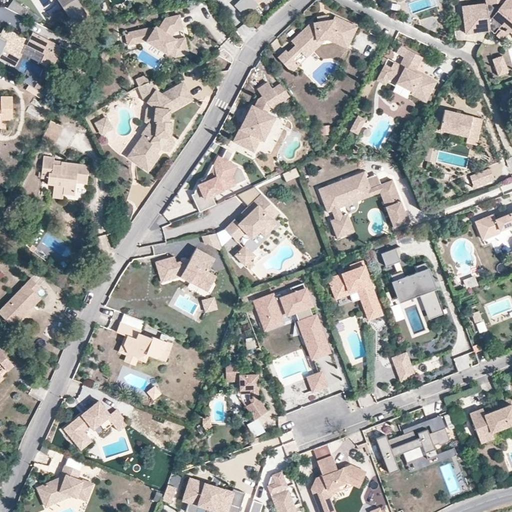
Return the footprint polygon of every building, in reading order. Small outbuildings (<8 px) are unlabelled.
[(59,0),(70,16),(71,16),(81,18),(83,10),(77,0),(59,0)] [(250,19),(262,6),(255,0),(243,0),(237,6),(250,19)] [(511,0),(486,0),(486,3),(481,3),(462,6),(465,33),(478,31),(477,29),(488,27),(488,29),(490,30),(491,30),(493,32),(495,32),(499,27),(502,28),(506,29),(509,28),(511,27),(511,0)] [(182,30),(178,16),(164,19),(159,31),(156,30),(154,34),(150,32),(135,36),(138,47),(143,46),(165,55),(166,54),(173,57),(187,53),(183,38),(177,39),(175,39),(174,40),(169,37),(168,34),(171,33),(181,30),(182,30)] [(328,20),(317,21),(314,22),(313,20),(291,40),(295,45),(288,52),(286,49),(278,57),(291,71),(294,68),(291,65),(296,60),(293,57),(307,44),(309,47),(317,39),(335,37),(349,43),(356,27),(334,16),(332,19),(328,20)] [(21,54),(26,46),(52,60),(59,49),(33,33),(28,41),(5,29),(3,28),(0,34),(0,58),(15,66),(21,54)] [(138,47),(135,36),(126,38),(128,50),(138,47)] [(52,60),(26,46),(21,54),(56,74),(68,54),(59,49),(52,60)] [(399,65),(394,62),(391,67),(384,64),(379,74),(387,78),(411,91),(412,88),(427,96),(435,81),(420,73),(419,75),(413,72),(414,70),(421,57),(408,50),(399,65)] [(508,71),(500,52),(491,56),(498,74),(508,71)] [(394,62),(387,59),(384,64),(391,67),(394,62)] [(387,78),(379,74),(376,80),(384,84),(386,81),(387,78)] [(191,99),(182,83),(161,94),(156,91),(152,81),(147,83),(138,87),(143,100),(146,102),(149,104),(154,108),(153,121),(151,124),(149,123),(148,124),(140,135),(142,136),(127,157),(147,170),(158,155),(155,153),(166,137),(168,137),(171,122),(167,122),(168,112),(169,109),(172,107),(173,109),(191,99)] [(35,82),(28,92),(41,101),(48,92),(35,82)] [(259,121),(267,105),(271,107),(272,107),(280,102),(271,87),(268,82),(257,89),(261,96),(257,98),(254,107),(251,105),(232,141),(238,144),(252,151),(259,138),(262,140),(269,126),(259,121)] [(289,96),(280,82),(271,87),(280,102),(289,96)] [(427,96),(412,88),(411,91),(410,93),(425,101),(427,96)] [(0,122),(8,122),(8,100),(0,99),(0,122)] [(154,108),(149,104),(144,111),(144,121),(148,124),(149,123),(151,124),(153,121),(154,108)] [(481,119),(443,110),(439,129),(439,130),(466,136),(465,142),(475,145),(481,119)] [(111,128),(106,118),(95,123),(101,134),(111,128)] [(358,118),(353,126),(360,130),(357,136),(362,138),(369,124),(358,118)] [(58,143),(62,125),(49,123),(45,140),(58,143)] [(360,130),(353,126),(350,132),(357,136),(360,130)] [(196,183),(192,190),(195,195),(192,196),(197,209),(213,202),(209,193),(233,182),(229,174),(234,164),(226,160),(231,151),(224,147),(220,156),(216,154),(212,163),(211,163),(204,177),(199,179),(200,181),(196,183)] [(61,161),(60,165),(53,164),(53,161),(54,157),(43,156),(41,175),(40,178),(47,178),(47,184),(53,184),(63,185),(62,193),(74,194),(76,182),(86,183),(89,165),(63,162),(61,161)] [(229,174),(233,182),(244,177),(239,166),(234,164),(229,174)] [(298,165),(285,170),(289,179),(301,173),(298,165)] [(496,175),(492,165),(481,169),(485,179),(496,175)] [(363,169),(317,187),(327,210),(331,209),(334,217),(330,218),(336,236),(350,230),(343,213),(340,214),(336,206),(354,199),(352,193),(375,184),(371,174),(366,176),(363,169)] [(485,179),(481,169),(472,173),(475,183),(485,179)] [(380,182),(376,172),(371,174),(375,184),(380,182)] [(400,198),(392,178),(380,182),(375,184),(352,193),(354,199),(379,190),(385,204),(388,203),(400,198)] [(63,185),(53,184),(52,192),(52,196),(62,198),(62,193),(63,185)] [(249,206),(261,194),(253,184),(236,192),(249,206)] [(278,212),(261,194),(249,206),(245,209),(249,213),(238,223),(234,219),(224,228),(235,240),(245,231),(251,238),(259,230),(264,236),(276,225),(271,219),(278,212)] [(408,219),(401,201),(389,205),(388,203),(385,204),(393,224),(408,219)] [(354,229),(347,211),(343,213),(350,230),(354,229)] [(511,211),(496,217),(494,212),(476,220),(482,236),(498,230),(499,226),(511,222),(511,211)] [(252,255),(242,244),(231,254),(247,270),(252,265),(247,260),(252,255)] [(393,247),(380,252),(385,265),(392,262),(397,260),(399,260),(393,247)] [(213,258),(195,248),(185,265),(179,261),(174,262),(172,256),(154,261),(154,262),(160,282),(179,276),(189,282),(191,278),(199,282),(196,286),(206,292),(215,276),(206,271),(213,258)] [(397,260),(392,262),(396,272),(401,270),(397,260)] [(401,270),(396,272),(389,274),(397,294),(422,284),(424,288),(419,290),(429,315),(442,309),(423,261),(414,264),(416,270),(403,275),(401,270)] [(382,313),(362,265),(327,279),(331,291),(346,286),(347,290),(355,287),(359,298),(367,319),(382,313)] [(38,280),(27,271),(0,306),(0,310),(15,322),(25,309),(21,306),(35,287),(34,286),(38,280)] [(475,273),(463,277),(467,286),(479,282),(475,273)] [(306,305),(301,294),(305,293),(301,282),(288,287),(290,293),(279,297),(278,294),(271,297),(264,300),(263,297),(253,301),(261,321),(268,318),(270,322),(280,318),(294,312),(297,322),(303,319),(308,331),(302,334),(311,356),(328,350),(314,315),(312,316),(308,307),(306,307),(306,305)] [(424,288),(422,284),(397,294),(399,298),(419,290),(424,288)] [(39,290),(35,287),(21,306),(25,309),(39,290)] [(205,314),(217,311),(215,298),(202,301),(205,314)] [(478,311),(471,314),(475,323),(482,321),(478,311)] [(271,326),(281,322),(280,318),(270,322),(268,318),(261,321),(264,328),(271,326)] [(308,331),(303,319),(297,322),(302,334),(308,331)] [(150,339),(138,334),(139,331),(119,323),(116,332),(127,336),(123,344),(128,354),(137,357),(146,354),(160,359),(166,356),(170,345),(151,337),(150,339)] [(15,365),(0,349),(0,348),(0,375),(1,375),(0,374),(0,363),(6,370),(7,371),(15,365)] [(409,356),(406,348),(392,353),(395,361),(409,356)] [(473,353),(454,358),(457,371),(476,366),(473,353)] [(414,370),(409,356),(395,361),(400,376),(414,370)] [(258,396),(257,372),(240,373),(240,360),(226,360),(226,377),(235,377),(235,379),(239,379),(240,391),(249,391),(249,398),(251,401),(245,404),(254,418),(266,410),(258,396)] [(323,378),(320,371),(307,376),(310,383),(323,378)] [(325,384),(323,378),(310,383),(312,389),(325,384)] [(156,390),(154,387),(147,393),(149,395),(156,390)] [(160,394),(156,390),(149,395),(153,400),(160,394)] [(97,423),(103,429),(110,423),(117,430),(126,423),(114,408),(108,414),(96,400),(62,428),(74,443),(85,434),(81,430),(88,424),(91,428),(97,423)] [(511,420),(511,405),(510,401),(484,411),(482,406),(470,411),(481,440),(494,435),(491,429),(511,420)] [(433,429),(446,424),(441,412),(403,427),(404,431),(413,428),(430,421),(433,429)] [(386,433),(376,437),(389,471),(399,467),(394,453),(403,449),(407,460),(427,452),(428,455),(438,451),(435,442),(440,440),(440,442),(451,438),(446,424),(430,430),(427,424),(417,428),(420,434),(416,436),(413,428),(404,431),(388,437),(386,433)] [(85,434),(74,443),(79,449),(89,440),(85,434)] [(427,452),(407,460),(411,469),(456,452),(454,445),(438,451),(428,455),(427,452)] [(361,480),(365,471),(350,463),(348,467),(345,466),(337,469),(331,454),(316,460),(322,474),(316,477),(311,488),(320,511),(331,511),(324,494),(327,488),(346,481),(353,484),(356,478),(361,480)] [(375,463),(378,476),(387,473),(384,461),(375,463)] [(92,484),(81,480),(81,481),(75,479),(78,470),(63,465),(60,473),(64,475),(62,479),(59,477),(36,488),(41,499),(60,490),(69,493),(75,496),(86,500),(92,484)] [(272,475),(268,484),(279,511),(295,511),(280,472),(272,475)] [(361,480),(356,478),(353,484),(358,486),(361,480)] [(233,489),(232,492),(218,488),(217,490),(211,488),(211,486),(190,479),(184,500),(189,501),(185,511),(187,511),(196,511),(199,505),(208,507),(217,510),(216,511),(226,511),(227,511),(229,511),(238,511),(245,492),(233,489)] [(69,493),(60,490),(41,499),(44,505),(69,493)] [(375,495),(380,506),(387,503),(382,492),(375,495)] [(335,511),(329,496),(324,494),(331,511),(335,511)] [(254,500),(249,511),(260,511),(263,503),(254,500)]
